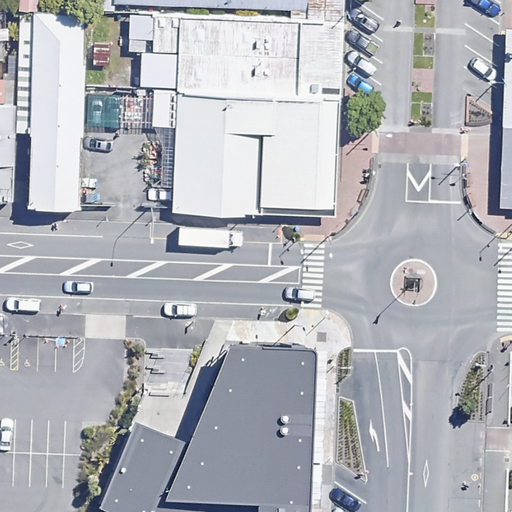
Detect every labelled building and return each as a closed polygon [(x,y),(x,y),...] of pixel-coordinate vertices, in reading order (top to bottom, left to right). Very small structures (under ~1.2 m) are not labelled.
[(168,23),(330,31),(331,0),(104,0),(104,20),(168,23)] [(81,7),(32,5),(24,198),(73,200),(81,7)] [(0,105),(18,107),(23,18),(0,17),(0,105)] [(165,99),(326,106),(330,31),(168,23),(165,99)] [(320,222),(326,106),(165,99),(159,214),(320,222)] [(18,107),(0,105),(0,204),(14,206),(18,107)] [(301,511),(309,352),(226,348),(183,450),(174,447),(135,430),(100,511),(301,511)]
